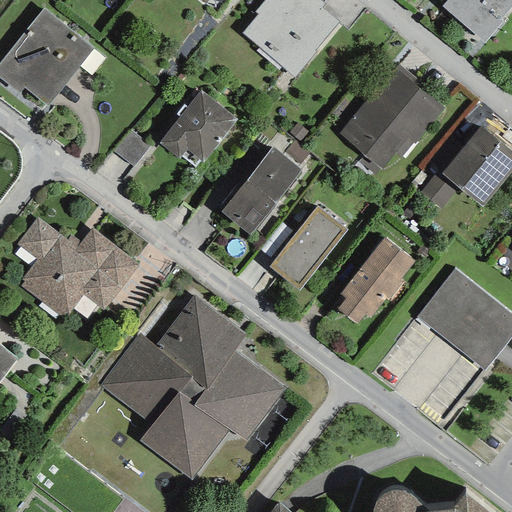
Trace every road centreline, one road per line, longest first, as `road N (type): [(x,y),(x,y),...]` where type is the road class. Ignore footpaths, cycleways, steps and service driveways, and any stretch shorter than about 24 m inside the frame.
road 1 (residential): [(41,152),(511,504)]
road 2 (residential): [(375,0),(511,112)]
